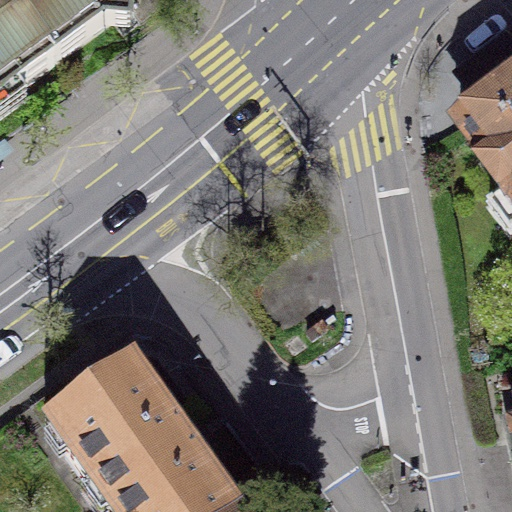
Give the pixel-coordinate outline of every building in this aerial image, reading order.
[(54,68),(3,0),(0,0),(0,101),(15,90),(18,94),(54,68)] [(3,0),(54,68),(128,14),(131,14),(132,0),(3,0)] [(511,31),(453,74),(462,85),(470,97),(476,92),(481,99),(503,83),(511,94),(459,132),(481,161),(479,163),(504,196),(486,209),(510,240),(511,238),(511,31)] [(0,167),(15,155),(5,141),(0,144),(0,167)] [(103,511),(236,511),(187,443),(135,369),(46,433),(103,511)]
